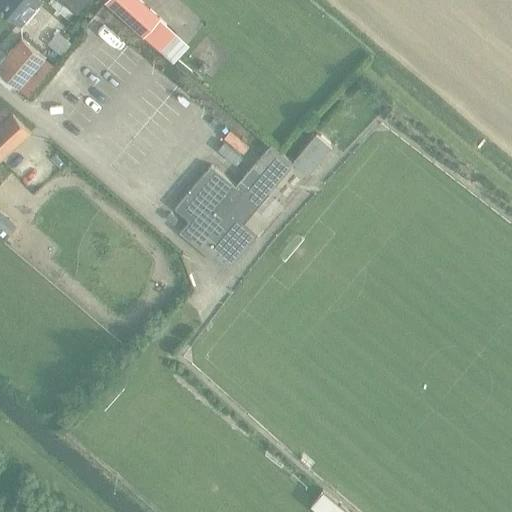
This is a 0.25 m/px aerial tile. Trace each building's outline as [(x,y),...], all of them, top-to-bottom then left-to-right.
[(21,22),(39,0),(0,0),(0,4),(11,14),(21,22)] [(65,0),(78,11),(87,0),(65,0)] [(108,0),(108,1),(144,34),(153,41),(166,27),(157,19),(159,17),(139,0),(108,0)] [(60,34),(50,46),(61,55),(71,44),(60,34)] [(0,62),(0,71),(18,87),(30,97),(56,66),(45,57),(22,37),(0,62)] [(0,123),(0,159),(0,160),(31,131),(13,111),(0,123)] [(317,131),(293,159),(295,161),(309,172),(333,144),(317,131)] [(206,170),(176,206),(199,225),(189,236),(220,262),(235,261),(259,231),(246,220),(295,161),(293,159),(288,155),(284,151),(272,141),(270,145),(234,186),(230,191),(206,170)]
